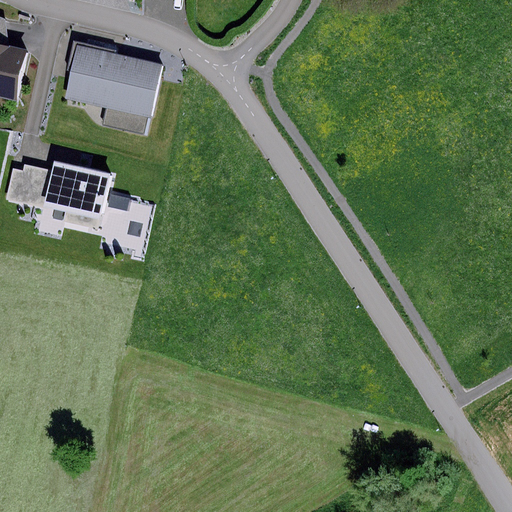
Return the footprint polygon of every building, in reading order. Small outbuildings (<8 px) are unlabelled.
[(0,44),(13,47),(10,20),(0,15),(0,44)] [(13,47),(0,44),(0,95),(25,101),(37,53),(13,47)] [(169,66),(82,46),(70,98),(113,108),(109,125),(148,134),(153,116),(157,117),(169,66)] [(57,208),(64,172),(29,164),(28,172),(18,170),(10,202),(56,213),(57,208)] [(119,175),(66,164),(64,172),(57,208),(110,219),(119,175)]
